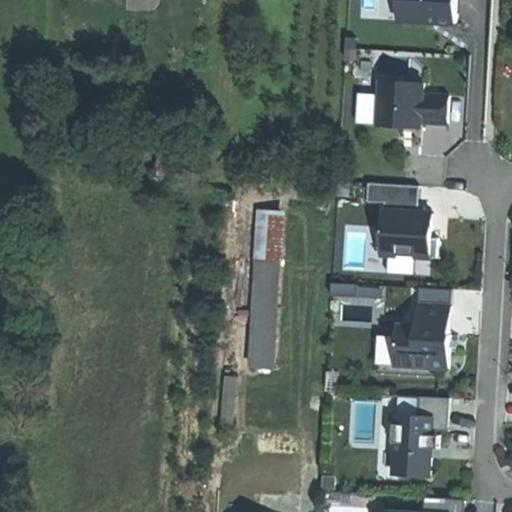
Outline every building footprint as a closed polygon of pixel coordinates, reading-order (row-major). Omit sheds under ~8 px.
[(453,0),(397,0),(396,21),(452,24),(453,0)] [(421,84),(379,81),(376,126),(419,129),(419,123),(445,124),(446,110),(446,97),(421,96),(421,84)] [(417,187),(366,184),(365,203),(382,204),(380,255),(435,259),(436,239),(429,239),(430,228),(431,215),(421,214),(422,208),(416,208),(417,187)] [(258,207),(258,365),(291,365),(291,207),(258,207)] [(416,328),(396,326),(394,365),(447,368),(448,352),(449,336),(447,336),(449,308),(417,306),(416,328)] [(395,424),(390,424),(389,443),(394,443),(393,475),(429,477),(430,449),(437,449),(438,444),(438,436),(434,435),(434,431),(446,431),(448,398),(419,397),(418,417),(395,415),(395,424)] [(422,511),(380,511),(456,511),(457,501),(464,501),(464,500),(423,498),(422,511)]
